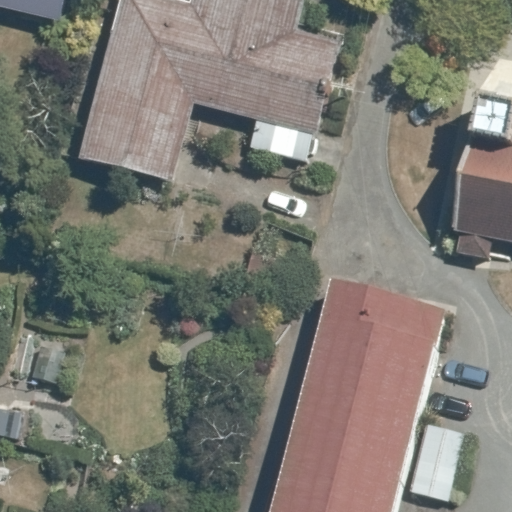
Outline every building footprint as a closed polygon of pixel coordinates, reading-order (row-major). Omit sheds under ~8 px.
[(0,0),(0,8),(67,25),(73,0),(0,0)] [(287,0),(194,0),(194,4),(178,0),(116,0),(75,159),(181,186),(202,107),(258,122),(251,150),(318,167),(350,45),(301,32),(308,5),(287,0)] [(511,130),(475,123),(451,230),(511,243),(511,130)] [(393,511),(445,309),(335,280),(274,511),(393,511)] [(61,415),(1,398),(0,401),(0,440),(49,455),(61,415)]
